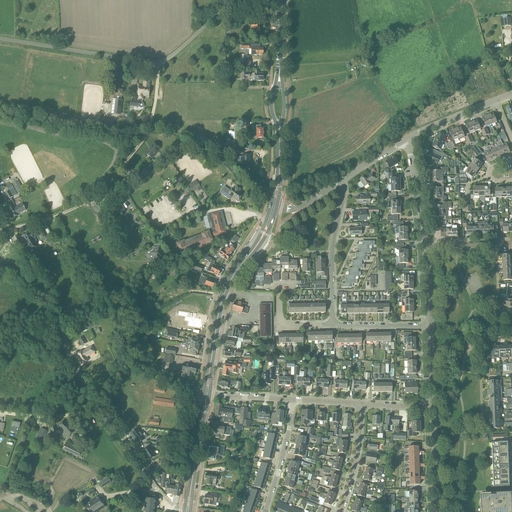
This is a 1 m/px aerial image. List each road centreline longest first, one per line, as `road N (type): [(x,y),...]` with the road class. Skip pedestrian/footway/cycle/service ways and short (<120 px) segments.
road 1 (unclassified): [(0,39),(159,62),(212,18),(264,0)]
road 2 (track): [(159,62),(146,137),(105,188),(66,212),(8,230)]
road 3 (unclassified): [(101,407),(0,215)]
road 4 (primary): [(205,394),(220,301),(273,205)]
road 5 (residential): [(332,325),(340,181)]
road 6 (unclassified): [(101,407),(156,491),(185,511)]
